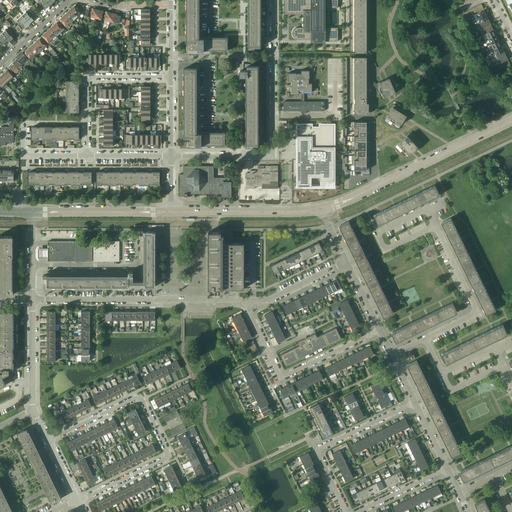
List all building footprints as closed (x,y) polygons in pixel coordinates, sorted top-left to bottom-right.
[(51,4),(47,0),(39,0),(38,1),(45,9),(47,6),(48,6),(49,6),(50,5),(51,5),(51,4)] [(185,0),(186,43),(185,43),(188,43),(188,51),(200,51),(204,51),(204,50),(227,50),(227,51),(227,37),(203,37),(203,38),(199,38),(199,37),(199,0),(185,0)] [(248,0),(248,4),(248,5),(248,7),(249,8),(249,17),(249,27),(249,37),(249,47),(253,47),(260,47),(260,37),(260,27),(260,17),(260,7),(260,0),(248,0)] [(337,0),(283,0),(284,15),(291,15),(291,12),(302,12),(302,15),(303,15),(303,28),(298,27),(297,28),(296,28),(295,28),(294,29),(293,30),(292,31),(292,32),(292,33),(292,34),(292,35),(293,36),(293,37),(294,38),(295,38),(296,39),(297,39),(298,39),(310,39),(310,43),(325,43),(325,41),(338,41),(338,27),(335,28),(335,29),(325,29),(325,6),(334,6),(334,8),(338,8),(337,0)] [(353,0),(354,52),(354,53),(366,53),(366,0),(353,0)] [(82,12),(81,11),(81,12),(75,5),(73,7),(73,8),(71,10),(80,20),(81,19),(81,18),(84,15),(82,12)] [(35,18),(28,10),(22,15),(29,23),(30,24),(30,23),(31,22),(32,21),(32,20),(35,18)] [(80,20),(71,10),(70,11),(69,10),(67,12),(76,23),(77,23),(80,20)] [(102,16),(103,11),(98,10),(96,18),(95,21),(100,22),(101,20),(102,16)] [(481,11),(478,13),(476,14),(480,23),(488,19),(484,10),(481,11)] [(67,12),(65,14),(65,15),(64,17),(71,25),(73,23),(74,24),(76,23),(67,12)] [(119,24),(120,16),(117,15),(117,14),(112,13),(110,22),(119,24)] [(29,23),(22,15),(16,20),(23,28),(25,26),(26,26),(27,25),(28,25),(29,24),(30,24),(29,23)] [(62,18),(61,18),(59,20),(61,22),(62,22),(66,27),(68,25),(69,27),(71,25),(64,17),(62,18)] [(488,19),(480,23),(483,28),(491,24),(488,19)] [(56,24),(54,26),(60,32),(64,29),(60,24),(57,21),(55,23),(56,24)] [(484,34),(493,30),(491,24),(483,28),(480,30),(482,35),(484,34)] [(60,32),(54,26),(53,27),(52,26),(49,29),(56,36),(60,32)] [(14,36),(7,28),(2,33),(9,41),(9,42),(10,41),(11,40),(11,39),(12,39),(12,38),(14,36)] [(58,38),(56,36),(49,29),(47,31),(48,32),(46,33),(52,40),(54,42),(58,38)] [(496,35),(493,30),(484,34),(485,36),(486,35),(488,39),(496,35)] [(2,33),(0,34),(0,43),(3,46),(5,44),(9,42),(9,41),(2,33)] [(52,40),(46,33),(45,35),(44,34),(42,36),(44,38),(49,43),(52,40)] [(488,46),(498,40),(496,35),(488,39),(489,42),(487,43),(488,46)] [(38,40),(37,42),(43,49),(47,45),(42,40),(43,40),(40,37),(38,39),(38,40)] [(493,50),(501,46),(498,40),(488,46),(490,51),(493,50)] [(43,49),(37,42),(35,43),(34,43),(32,45),(39,52),(41,54),(42,52),(41,50),(43,49)] [(32,45),(30,47),(30,48),(29,49),(35,56),(39,52),(32,45)] [(504,51),(501,46),(493,50),(496,55),(504,51)] [(27,51),(26,50),(24,52),(27,55),(27,54),(31,59),(35,56),(29,49),(27,51)] [(504,51),(496,55),(500,63),(508,60),(504,51)] [(29,61),(22,53),(18,57),(26,64),(28,62),(29,61)] [(26,64),(18,57),(15,60),(22,67),(23,68),(25,65),(26,64)] [(366,103),(366,79),(366,57),(354,57),(354,58),(354,114),(368,114),(368,103),(366,103)] [(22,67),(15,60),(11,64),(20,72),(22,70),(21,69),(22,67)] [(11,64),(7,68),(9,71),(10,70),(16,74),(18,72),(19,73),(20,72),(11,64)] [(241,70),(240,70),(240,77),(245,77),(246,77),(246,79),(246,102),(246,104),(246,106),(247,106),(247,115),(247,125),(247,135),(247,145),(251,145),(257,145),(257,135),(257,125),(257,116),(257,106),(258,106),(258,103),(258,78),(258,72),(258,67),(258,66),(247,66),(247,65),(243,65),(243,70),(241,70)] [(197,79),(195,79),(195,69),(197,69),(183,69),(183,138),(188,138),(188,146),(201,146),(201,145),(224,145),(224,146),(225,146),(225,132),(224,132),(201,132),(201,133),(197,133),(197,79)] [(6,70),(4,72),(3,73),(9,80),(13,77),(7,70),(6,70)] [(296,74),(296,73),(288,73),(288,81),(291,81),(291,86),(291,94),(299,94),(299,91),(301,91),(301,94),(304,94),(304,91),(312,91),(312,83),(308,83),(308,78),(309,78),(309,70),(301,70),(301,74),(296,74)] [(2,74),(1,75),(1,76),(0,76),(0,77),(5,84),(9,80),(3,73),(3,74),(2,74)] [(395,84),(392,77),(384,80),(387,87),(395,84)] [(387,87),(384,80),(377,83),(380,90),(387,87)] [(79,81),(67,81),(67,86),(68,86),(68,92),(67,92),(67,96),(79,96),(79,89),(80,89),(81,89),(81,88),(81,86),(79,86),(79,81)] [(398,91),(395,84),(387,87),(390,95),(398,91)] [(390,95),(387,87),(380,90),(383,98),(390,95)] [(79,96),(67,96),(65,96),(65,105),(68,105),(68,107),(67,107),(67,112),(79,112),(79,105),(80,105),(80,104),(81,104),(81,103),(81,101),(79,101),(79,96)] [(301,102),(299,102),(284,102),(284,101),(283,101),(283,111),(284,111),(301,111),(301,113),(302,113),(306,113),(306,111),(321,111),(324,111),(324,102),(321,102),(304,102),(304,97),(301,97),(301,102)] [(397,116),(401,109),(394,105),(390,111),(397,116)] [(405,118),(408,113),(401,109),(397,116),(404,120),(405,118)] [(392,123),(397,116),(390,111),(386,118),(392,123)] [(404,120),(397,116),(392,123),(399,127),(404,120)] [(13,143),(13,124),(9,124),(9,128),(6,128),(6,127),(1,127),(1,130),(0,130),(0,145),(5,145),(5,143),(13,143)] [(39,125),(36,125),(36,127),(32,127),(32,139),(37,139),(37,138),(42,138),(42,139),(47,139),(47,127),(40,127),(40,126),(40,125),(39,125)] [(54,125),(52,125),(52,127),(47,127),(47,139),(47,142),(56,142),(56,138),(58,138),(58,139),(63,139),(63,127),(56,127),(56,126),(55,126),(55,125),(54,125)] [(70,125),(68,125),(68,127),(63,127),(63,139),(68,139),(68,138),(74,138),(74,139),(79,139),(79,127),(71,127),(71,126),(71,125),(70,125)] [(311,125),(297,125),(297,137),(297,160),(297,186),(311,186),(311,184),(311,177),(320,177),(320,181),(333,181),(333,125),(320,125),(320,128),(311,128),(311,125)] [(408,145),(414,139),(409,133),(403,139),(408,145)] [(403,150),(408,145),(403,139),(397,144),(403,150)] [(420,145),(414,139),(408,145),(414,151),(420,145)] [(408,156),(414,151),(408,145),(403,150),(408,156)] [(229,178),(213,177),(213,166),(213,167),(209,167),(209,166),(183,166),(183,174),(179,174),(179,197),(185,197),(185,195),(187,195),(187,197),(187,194),(219,194),(219,192),(222,192),(222,197),(231,197),(231,182),(229,182),(229,178)] [(250,173),(246,173),(246,189),(254,189),(254,186),(262,186),(262,189),(278,189),(278,166),(265,166),(265,168),(264,168),(264,166),(257,166),(257,171),(250,171),(250,173)] [(14,170),(0,170),(0,180),(14,181),(14,170)] [(40,170),(38,170),(37,170),(37,171),(36,171),(36,172),(28,172),(28,184),(34,184),(34,183),(36,183),(36,184),(43,184),(43,172),(40,172),(40,170)] [(55,170),(53,170),(52,170),(52,171),(52,172),(43,172),(43,184),(49,184),(49,183),(55,183),(55,184),(60,184),(60,172),(55,172),(55,170)] [(67,170),(65,170),(65,172),(60,172),(60,184),(65,184),(65,183),(71,183),(71,184),(77,184),(77,172),(68,172),(68,171),(68,170),(67,170)] [(83,170),(82,170),(80,170),(80,172),(77,172),(77,184),(84,184),(84,183),(86,183),(86,184),(91,184),(91,172),(84,172),(84,171),(83,171),(83,170)] [(108,170),(106,170),(105,170),(105,171),(104,171),(104,172),(97,172),(97,184),(102,184),(102,183),(104,183),(104,184),(111,184),(111,172),(108,172),(108,170)] [(123,170),(121,170),(120,170),(120,171),(120,172),(111,172),(111,184),(117,184),(117,183),(123,183),(123,184),(128,184),(128,172),(123,172),(123,170)] [(135,170),(133,170),(133,172),(128,172),(128,184),(133,184),(133,183),(139,183),(139,184),(145,184),(145,172),(136,172),(136,171),(136,170),(135,170)] [(148,170),(148,172),(145,172),(145,184),(152,184),(152,183),(154,183),(154,184),(160,184),(160,172),(152,172),(152,171),(151,171),(151,170),(150,170),(148,170)] [(435,185),(425,190),(419,193),(424,202),(439,195),(435,185)] [(419,193),(410,197),(404,200),(409,210),(424,202),(419,193)] [(404,200),(389,208),(393,217),(409,210),(404,200)] [(378,225),(393,217),(389,208),(373,215),(378,225)] [(458,233),(454,224),(450,218),(441,223),(448,238),(458,233)] [(339,226),(346,241),(356,237),(348,221),(343,224),(339,226)] [(155,287),(155,248),(155,232),(145,232),(140,232),(140,280),(133,280),(133,284),(145,284),(145,287),(155,287)] [(244,289),(244,243),(223,243),(223,237),(221,237),(221,232),(208,232),(208,289),(244,289)] [(465,249),(461,240),(458,233),(448,238),(456,253),(465,249)] [(13,256),(13,241),(13,236),(0,235),(0,294),(13,295),(13,289),(11,289),(11,256),(13,256)] [(363,252),(359,243),(356,237),(346,241),(354,257),(363,252)] [(48,241),(48,259),(48,261),(76,261),(76,241),(48,241)] [(86,241),(76,241),(76,261),(86,261),(86,241)] [(119,241),(92,241),(92,261),(119,261),(119,241)] [(319,242),(314,244),(318,253),(323,250),(319,242)] [(318,253),(314,244),(309,247),(313,255),(318,253)] [(313,255),(309,247),(304,249),(308,257),(313,255)] [(48,249),(38,249),(38,259),(48,259),(48,249)] [(308,257),(304,249),(299,251),(303,260),(308,257)] [(465,249),(456,253),(463,269),(468,266),(473,264),(465,249)] [(303,260),(299,251),(294,254),(298,262),(303,260)] [(371,267),(363,252),(354,257),(361,272),(371,267)] [(298,262),(294,254),(289,256),(293,265),(298,262)] [(293,265),(289,256),(284,259),(289,267),(293,265)] [(289,267),(284,259),(280,261),(284,269),(289,267)] [(284,269),(280,261),(275,263),(279,272),(284,269)] [(279,272),(275,263),(270,266),(274,274),(279,272)] [(473,264),(468,266),(463,269),(471,284),(475,282),(480,279),(473,264)] [(378,283),(371,267),(361,272),(369,287),(373,285),(378,283)] [(133,280),(133,271),(128,271),(128,272),(47,272),(47,275),(43,275),(43,278),(43,284),(47,284),(47,287),(129,287),(129,284),(133,284),(133,280)] [(341,288),(336,277),(335,277),(336,280),(333,282),(337,290),(341,288)] [(480,279),(475,282),(471,284),(478,299),(483,297),(488,295),(480,279)] [(378,283),(373,285),(369,287),(376,303),(386,298),(378,283)] [(325,285),(322,287),(322,285),(320,286),(320,288),(321,287),(326,296),(329,294),(325,285)] [(314,301),(310,293),(307,294),(306,293),(304,294),(305,295),(306,295),(310,303),(314,301)] [(488,295),(483,297),(478,299),(486,315),(495,310),(488,295)] [(393,313),(386,298),(376,303),(384,318),(393,313)] [(298,309),(294,300),(292,302),(291,300),(289,301),(289,303),(290,303),(290,302),(295,311),(298,309)] [(347,300),(339,304),(342,309),(350,306),(347,300)] [(287,304),(284,306),(282,303),(281,303),(287,315),(291,313),(287,304)] [(457,313),(452,303),(437,310),(441,320),(457,313)] [(350,306),(342,309),(345,315),(352,311),(350,306)] [(437,310),(428,315),(421,318),(426,327),(441,320),(437,310)] [(0,387),(6,385),(4,380),(13,376),(13,369),(13,356),(16,356),(16,350),(16,343),(16,318),(13,318),(13,312),(0,311),(0,372),(0,373),(0,387)] [(272,311),(264,315),(267,321),(275,317),(272,311)] [(352,311),(345,315),(347,320),(355,317),(352,311)] [(232,317),(234,322),(242,317),(241,315),(243,313),(243,312),(232,317)] [(275,317),(267,321),(270,326),(277,322),(275,317)] [(355,317),(347,320),(350,326),(358,322),(355,317)] [(421,318),(413,322),(406,325),(411,335),(426,327),(421,318)] [(244,321),(236,325),(237,329),(246,325),(244,322),(246,322),(245,320),(243,320),(244,321)] [(277,322),(270,326),(272,332),(280,328),(277,322)] [(358,322),(350,326),(353,331),(361,328),(358,322)] [(502,324),(493,329),(487,332),(492,341),(507,334),(502,324)] [(406,325),(397,330),(391,333),(395,342),(411,335),(406,325)] [(341,339),(336,327),(317,337),(315,333),(306,337),(306,338),(297,342),(299,345),(280,355),(285,366),(305,356),(304,355),(308,353),(309,354),(317,349),(321,347),(322,348),(341,339)] [(280,328),(272,332),(275,337),(283,334),(280,328)] [(487,332),(478,336),(472,339),(474,344),(477,349),(492,341),(487,332)] [(250,333),(241,337),(243,341),(254,336),(254,334),(251,336),(250,333)] [(283,334),(275,337),(278,343),(286,339),(283,334)] [(477,349),(474,344),(472,339),(457,347),(461,356),(477,349)] [(370,346),(364,349),(368,357),(373,354),(370,346)] [(457,347),(447,351),(441,354),(446,364),(461,356),(457,347)] [(364,349),(358,352),(362,359),(368,357),(364,349)] [(358,352),(353,354),(357,362),(362,359),(358,352)] [(353,354),(347,357),(351,365),(357,362),(353,354)] [(347,357),(342,360),(346,368),(351,365),(347,357)] [(177,360),(171,363),(175,371),(180,368),(177,360)] [(342,360),(336,362),(340,370),(346,368),(342,360)] [(424,376),(418,365),(416,360),(406,365),(414,380),(419,378),(424,376)] [(336,362),(331,365),(334,373),(340,370),(336,362)] [(171,363),(166,366),(169,374),(175,371),(171,363)] [(241,369),(243,373),(252,369),(250,366),(253,365),(252,364),(241,369)] [(331,365),(325,368),(329,376),(334,373),(331,365)] [(166,366),(160,369),(164,376),(169,374),(166,366)] [(323,379),(318,367),(316,368),(318,371),(315,372),(319,381),(323,379)] [(160,369),(154,371),(158,379),(164,376),(160,369)] [(154,371),(149,374),(153,382),(158,379),(154,371)] [(254,373),(245,377),(247,381),(255,377),(254,374),(254,373)] [(149,374),(143,377),(147,384),(153,382),(149,374)] [(140,383),(136,375),(132,377),(132,376),(128,377),(129,379),(128,380),(130,384),(133,382),(134,386),(140,383)] [(311,384),(307,376),(304,377),(304,376),(301,377),(302,378),(303,378),(307,386),(311,384)] [(424,376),(419,378),(414,380),(421,396),(431,391),(424,376)] [(257,381),(249,385),(251,389),(259,385),(258,382),(259,381),(258,379),(257,380),(257,381)] [(128,380),(126,380),(122,382),(123,382),(126,390),(134,386),(133,382),(130,384),(128,380)] [(123,382),(117,385),(121,393),(126,390),(123,382)] [(378,382),(370,386),(373,391),(381,387),(378,382)] [(188,383),(182,386),(186,394),(192,391),(188,383)] [(288,384),(286,385),(287,386),(288,385),(292,394),(293,397),(297,395),(296,392),(291,384),(289,385),(288,384)] [(117,385),(112,388),(115,395),(121,393),(117,385)] [(251,389),(249,390),(250,394),(261,389),(263,389),(262,387),(260,387),(259,385),(251,389)] [(182,386),(177,389),(180,396),(186,394),(182,386)] [(288,396),(284,387),(281,389),(280,386),(278,387),(284,398),(288,396)] [(381,387),(373,391),(376,397),(383,393),(381,387)] [(112,388),(107,390),(110,398),(115,395),(112,388)] [(110,398),(107,390),(106,389),(102,391),(103,392),(98,394),(100,398),(103,397),(105,401),(110,398)] [(177,389),(171,391),(175,399),(180,396),(177,389)] [(261,389),(250,394),(252,398),(263,392),(261,389)] [(171,391),(166,394),(169,402),(175,399),(171,391)] [(438,406),(431,391),(421,396),(429,411),(438,406)] [(263,392),(252,398),(254,401),(256,400),(265,396),(264,395),(263,392)] [(355,392),(344,397),(346,401),(354,397),(353,394),(356,393),(355,392)] [(383,393),(376,397),(378,402),(386,399),(383,393)] [(105,401),(103,397),(100,398),(98,394),(96,395),(96,394),(92,396),(96,405),(105,401)] [(166,394),(160,397),(164,404),(169,402),(166,394)] [(265,396),(256,400),(258,404),(267,400),(265,397),(267,397),(266,394),(264,395),(265,396)] [(160,397),(154,400),(158,407),(164,404),(160,397)] [(88,399),(82,402),(86,410),(91,407),(88,399)] [(356,401),(348,405),(350,409),(358,405),(357,402),(358,401),(357,399),(356,400),(356,401)] [(386,399),(378,402),(381,408),(389,404),(386,399)] [(82,402),(77,405),(80,412),(86,410),(82,402)] [(318,403),(309,408),(312,413),(321,408),(318,403)] [(77,405),(71,408),(75,415),(80,412),(77,405)] [(446,422),(438,406),(429,411),(436,426),(446,422)] [(71,408),(65,410),(69,418),(75,415),(71,408)] [(270,408),(262,412),(264,416),(275,411),(275,409),(272,411),(270,408)] [(323,413),(321,408),(312,413),(314,418),(323,413)] [(135,409),(128,413),(130,418),(138,415),(135,409)] [(65,410),(60,413),(63,421),(69,418),(65,410)] [(60,413),(54,416),(58,423),(63,421),(60,413)] [(326,418),(323,413),(314,418),(317,422),(326,418)] [(362,413),(353,417),(355,421),(366,415),(366,414),(363,415),(362,413)] [(138,415),(130,418),(133,424),(141,420),(138,415)] [(113,420),(110,421),(114,430),(118,428),(113,416),(111,417),(113,420)] [(409,427),(404,416),(402,416),(404,419),(401,420),(405,429),(409,427)] [(328,423),(326,418),(317,422),(319,427),(328,423)] [(141,420),(133,424),(136,429),(143,426),(141,420)] [(453,437),(446,422),(436,426),(444,441),(453,437)] [(105,424),(102,425),(106,434),(110,432),(106,423),(105,424)] [(330,428),(328,423),(319,427),(321,432),(330,428)] [(397,432),(393,424),(390,426),(390,424),(387,425),(388,427),(389,426),(393,434),(397,432)] [(143,426),(136,429),(139,435),(146,431),(143,426)] [(333,433),(330,428),(321,432),(324,437),(333,433)] [(58,495),(42,462),(26,429),(17,433),(51,503),(61,498),(59,494),(58,495)] [(90,431),(87,433),(91,441),(95,439),(91,431),(90,431)] [(186,432),(178,436),(182,444),(185,443),(184,440),(188,438),(187,436),(188,436),(186,432)] [(382,440),(378,432),(375,433),(374,432),(372,433),(373,434),(374,434),(378,442),(382,440)] [(374,434),(373,434),(370,436),(374,444),(378,442),(374,434)] [(82,435),(79,436),(83,445),(87,443),(83,435),(82,435)] [(461,452),(456,441),(453,437),(444,441),(451,457),(461,452)] [(74,439),(71,440),(75,449),(79,447),(75,438),(74,439)] [(185,443),(182,444),(184,450),(192,446),(193,446),(191,442),(190,443),(188,438),(184,440),(185,443)] [(68,441),(67,439),(66,439),(71,450),(75,449),(71,440),(68,441)] [(362,439),(359,441),(359,439),(357,440),(357,442),(358,441),(362,449),(366,448),(362,439)] [(415,439),(407,442),(410,448),(417,444),(415,439)] [(354,443),(352,444),(350,442),(349,442),(354,453),(358,451),(354,443)] [(152,444),(148,446),(149,446),(144,449),(146,453),(149,452),(151,455),(156,452),(152,444)] [(417,444),(410,448),(412,454),(420,450),(417,444)] [(192,446),(184,450),(187,455),(195,452),(192,446)] [(144,449),(142,450),(142,449),(138,451),(139,451),(142,459),(151,455),(149,452),(146,453),(144,449)] [(504,449),(495,454),(489,457),(494,466),(509,459),(504,449)] [(340,450),(332,454),(335,460),(342,456),(340,450)] [(420,450),(412,454),(415,459),(423,455),(420,450)] [(139,451),(134,454),(137,461),(142,459),(139,451)] [(310,451),(299,456),(301,460),(310,456),(308,454),(311,452),(310,451)] [(195,452),(187,455),(190,461),(197,457),(195,452)] [(134,454),(128,457),(132,464),(137,461),(134,454)] [(423,455),(415,459),(418,465),(426,461),(423,455)] [(342,456),(335,460),(337,465),(345,461),(342,456)] [(128,457),(123,459),(126,467),(132,464),(128,457)] [(197,457),(190,461),(192,466),(200,462),(197,457)] [(489,457),(480,461),(474,464),(478,474),(494,466),(489,457)] [(311,460),(303,464),(305,468),(313,464),(312,461),(313,461),(312,458),(311,459),(311,460)] [(85,459),(77,463),(80,469),(88,465),(85,459)] [(123,459),(117,462),(121,469),(126,467),(123,459)] [(117,461),(113,463),(113,464),(109,466),(111,470),(113,469),(115,472),(121,469),(117,462),(117,461)] [(345,461),(337,465),(340,471),(348,467),(345,461)] [(426,461),(418,465),(420,470),(428,466),(426,461)] [(200,462),(192,466),(196,474),(200,473),(199,470),(203,468),(202,466),(203,466),(201,462),(200,462)] [(474,464),(465,469),(459,472),(463,481),(478,474),(474,464)] [(88,465),(80,469),(83,474),(90,471),(88,465)] [(107,466),(103,468),(107,476),(115,472),(113,469),(111,470),(109,466),(107,467),(107,466)] [(171,466),(164,469),(167,475),(174,472),(171,466)] [(348,467),(340,471),(343,476),(351,472),(348,467)] [(200,473),(196,474),(199,480),(207,476),(206,472),(205,473),(203,468),(199,470),(200,473)] [(405,479),(400,470),(396,473),(400,482),(405,479)] [(90,471),(83,474),(86,480),(93,476),(90,471)] [(174,472),(167,475),(169,481),(177,477),(174,472)] [(317,472),(309,476),(311,480),(322,475),(321,473),(319,475),(317,472)] [(351,472),(343,476),(345,482),(353,478),(351,472)] [(150,476),(147,478),(151,486),(155,484),(150,473),(149,474),(150,476)] [(400,482),(396,473),(391,475),(395,484),(400,482)] [(395,484),(391,475),(386,478),(390,487),(395,484)] [(93,476),(86,480),(88,485),(96,482),(93,476)] [(177,477),(169,481),(172,487),(180,483),(177,477)] [(390,487),(386,478),(381,480),(385,489),(390,487)] [(142,480),(139,482),(143,490),(147,488),(143,480),(142,480)] [(385,489),(381,480),(376,482),(380,491),(385,489)] [(380,491),(376,482),(371,485),(376,494),(380,491)] [(134,484),(132,485),(136,494),(140,492),(135,483),(134,484)] [(180,483),(172,487),(175,492),(182,488),(180,483)] [(376,494),(371,485),(366,487),(371,496),(376,494)] [(437,485),(432,488),(436,495),(441,493),(437,485)] [(127,488),(124,489),(128,497),(132,495),(128,487),(127,488)] [(371,496),(366,487),(361,490),(366,499),(371,496)] [(12,511),(0,488),(0,511),(13,511),(12,511)] [(432,488),(426,490),(430,498),(436,495),(432,488)] [(366,499),(361,490),(356,492),(361,501),(366,499)] [(426,490),(421,493),(424,501),(430,498),(426,490)] [(240,491),(234,494),(238,501),(244,498),(240,491)] [(361,501),(356,492),(352,494),(356,503),(361,501)] [(116,493),(113,494),(112,495),(116,503),(120,501),(116,493)] [(421,493),(415,496),(419,504),(424,501),(421,493)] [(234,494),(229,496),(233,504),(238,501),(234,494)] [(111,495),(108,497),(112,505),(116,503),(112,495),(111,495)] [(229,496),(224,499),(227,506),(233,504),(229,496)] [(415,496),(410,499),(413,506),(419,504),(415,496)] [(103,499),(101,500),(105,509),(109,507),(105,498),(104,499),(103,499)] [(98,502),(96,499),(95,500),(101,511),(105,509),(101,500),(98,502)] [(224,499),(218,502),(222,509),(227,506),(224,499)] [(410,499),(404,501),(408,509),(413,506),(410,499)] [(490,511),(487,505),(484,499),(474,504),(478,511),(490,511)] [(404,501),(399,504),(402,511),(408,509),(404,501)] [(218,502),(213,504),(216,511),(222,509),(218,502)] [(320,502),(309,508),(311,511),(319,508),(318,505),(321,504),(320,502)]
